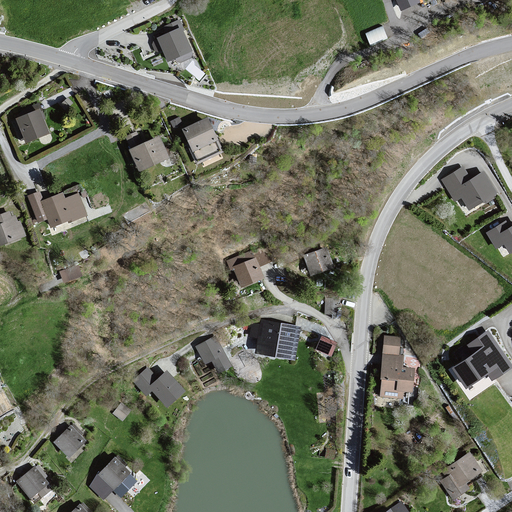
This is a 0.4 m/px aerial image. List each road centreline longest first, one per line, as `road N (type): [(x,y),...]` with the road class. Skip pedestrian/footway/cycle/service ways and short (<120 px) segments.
road 1 (tertiary): [(68,60),(219,107),(287,117),(338,111),(511,42)]
road 2 (tertiary): [(481,121),(426,161),(389,211),(365,285),(359,364)]
road 3 (track): [(216,327),(193,330),(90,382),(26,455),(0,472)]
road 4 (tertiary): [(359,364),(350,511)]
road 5 (residential): [(359,364),(328,322),(272,285)]
